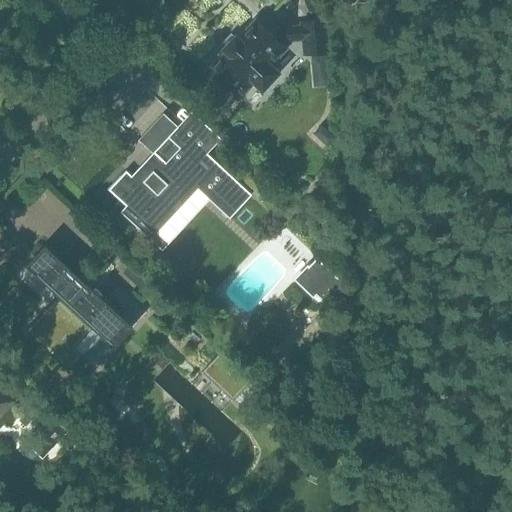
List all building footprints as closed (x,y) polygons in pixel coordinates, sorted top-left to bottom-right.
[(227,91),(230,94),(231,94),(240,101),(255,85),(263,93),(282,73),(274,65),(289,48),(287,46),(291,42),(301,41),(303,55),(311,55),(315,88),(331,86),(327,53),(328,53),(325,20),(302,22),(302,26),(285,28),(276,37),(257,20),(239,39),(236,36),(224,49),(227,52),(209,71),(213,74),(209,78),(221,89),(224,85),(229,89),(227,91)] [(127,172),(110,190),(158,234),(199,189),(231,219),(252,195),(164,113),(139,141),(153,154),(132,177),(127,172)] [(313,134),(328,147),(336,138),(321,125),(313,134)] [(313,210),(325,223),(333,216),(320,203),(313,210)] [(58,295),(58,294),(61,297),(51,308),(48,305),(25,330),(69,371),(83,356),(74,348),(93,328),(114,347),(133,327),(121,315),(125,311),(81,270),(77,274),(61,259),(65,255),(50,242),(27,266),(58,295)] [(313,297),(314,297),(315,296),(326,307),(343,289),(332,277),(334,275),(317,258),(309,267),(308,265),(296,278),(309,290),(307,291),(313,297)] [(144,290),(150,284),(144,279),(139,285),(144,290)] [(241,377),(221,358),(214,366),(234,385),(241,377)] [(0,418),(15,403),(0,388),(0,418)] [(42,459),(68,432),(47,413),(22,439),(42,459)]
